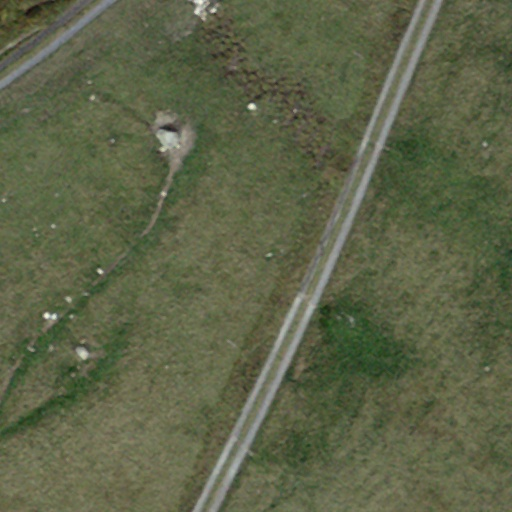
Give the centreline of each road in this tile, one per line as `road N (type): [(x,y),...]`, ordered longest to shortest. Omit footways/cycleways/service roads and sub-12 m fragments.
road 1 (track): [(203,511),(306,304),(432,0)]
road 2 (track): [(101,0),(0,75)]
